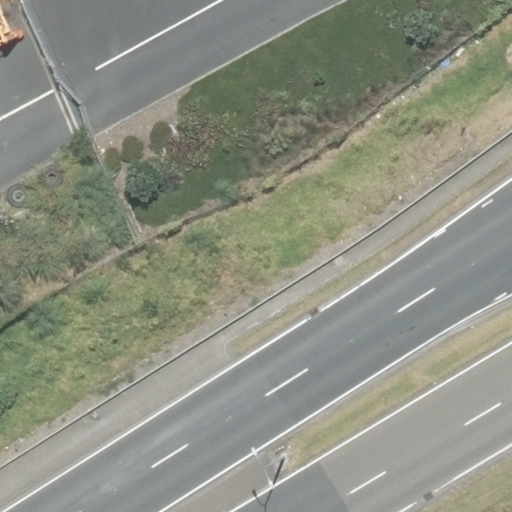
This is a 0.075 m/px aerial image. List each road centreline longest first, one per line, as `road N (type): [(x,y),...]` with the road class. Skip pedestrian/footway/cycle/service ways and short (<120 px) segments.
road 1 (primary): [(82,511),(511,239)]
road 2 (primary): [(511,419),(352,511)]
